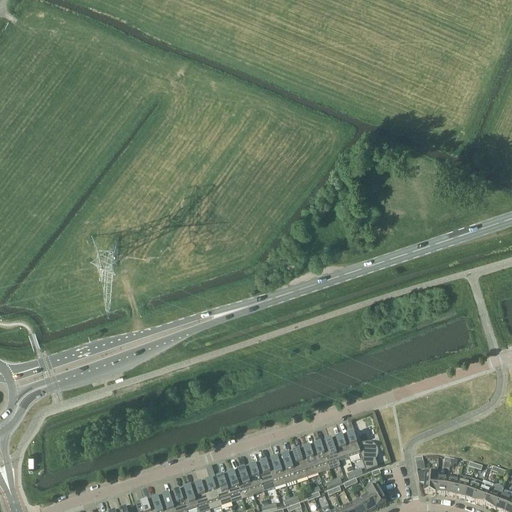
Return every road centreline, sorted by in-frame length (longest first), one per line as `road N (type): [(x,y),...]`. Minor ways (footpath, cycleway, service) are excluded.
road 1 (residential): [(48,511),(511,359)]
road 2 (secondary): [(227,312),(511,218)]
road 3 (secondary): [(227,312),(42,365)]
road 4 (secondary): [(50,384),(227,312)]
